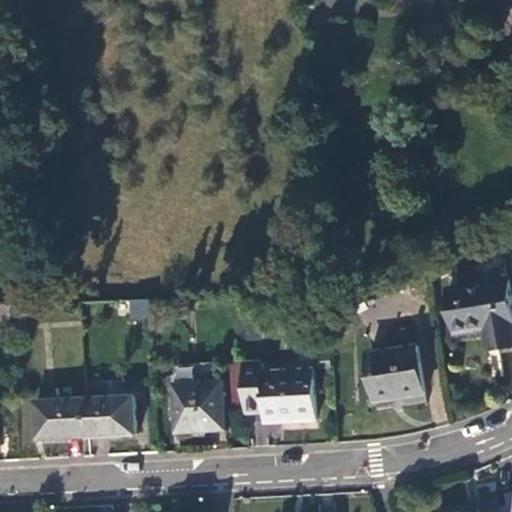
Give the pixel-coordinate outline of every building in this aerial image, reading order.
[(511,347),(511,287),(511,282),(453,291),(459,332),(488,329),(491,351),(511,347)] [(134,320),(154,319),(153,299),(133,301),(134,320)] [(15,328),(30,328),(29,303),(14,304),(15,328)] [(0,329),(15,328),(14,304),(0,304),(0,329)] [(259,310),(244,311),(245,341),(260,340),(259,310)] [(15,328),(16,342),(31,341),(30,328),(15,328)] [(420,348),(369,356),(377,402),(427,394),(420,348)] [(249,414),(268,412),(266,373),(265,363),(246,364),(249,414)] [(269,423),(319,420),(316,370),(266,373),(268,412),(269,423)] [(230,429),(227,383),(178,386),(180,432),(230,429)] [(88,399),(90,436),(140,433),(138,396),(88,399)] [(38,439),(90,436),(88,399),(36,401),(38,439)] [(437,511),(506,511),(504,499),(501,483),(484,486),(486,502),(479,503),(481,511),(474,511),(471,511),(470,505),(438,510),(437,511)]
